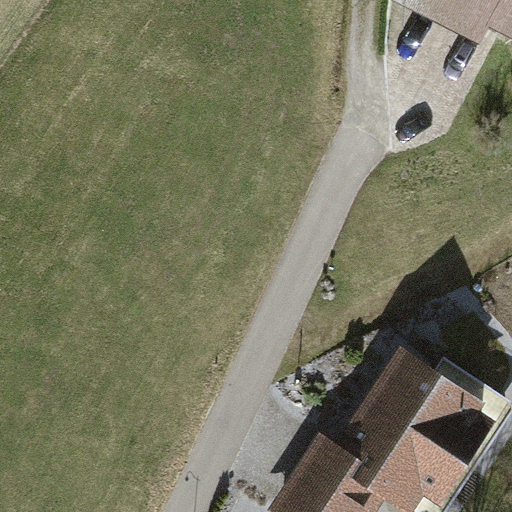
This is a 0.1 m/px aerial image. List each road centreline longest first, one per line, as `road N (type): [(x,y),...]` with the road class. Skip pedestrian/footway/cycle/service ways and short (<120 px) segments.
road 1 (residential): [(364,102),(188,511)]
road 2 (track): [(262,347),(382,301),(511,221)]
